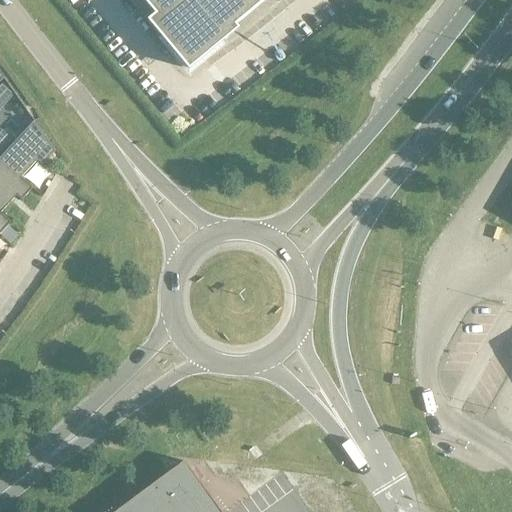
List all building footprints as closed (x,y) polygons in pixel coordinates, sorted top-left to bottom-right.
[(143,0),(154,13),(146,20),(160,36),(161,36),(188,69),(221,42),(238,28),(235,24),(264,0),(276,0),(278,1),(279,0),(143,0)] [(34,121),(25,130),(0,157),(0,159),(32,189),(32,188),(21,178),(37,161),(42,165),(55,151),(34,121)] [(0,133),(0,153),(12,141),(2,132),(0,133)] [(32,189),(0,159),(0,214),(10,223),(11,223),(0,213),(16,196),(21,201),(32,189)] [(0,233),(10,223),(0,214),(0,233)] [(204,491),(183,462),(153,483),(113,511),(220,511),(205,491),(204,491)]
